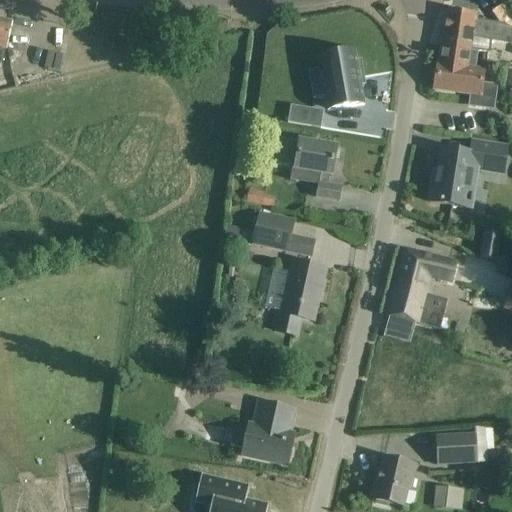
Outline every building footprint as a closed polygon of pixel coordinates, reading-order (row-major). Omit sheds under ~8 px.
[(442,47),(470,51),(471,41),(483,43),(484,40),(511,44),(511,15),(505,4),(492,13),(500,25),(474,21),(475,17),(447,14),(442,47)] [(0,48),(6,50),(12,23),(0,20),(0,48)] [(471,101),(473,104),(495,107),(498,84),(481,82),(483,71),(467,68),(470,51),(442,47),(439,65),(435,90),(472,95),(471,101)] [(354,53),(319,59),(328,110),(363,104),(358,80),(362,79),(362,78),(361,78),(360,75),(358,63),(361,62),(361,61),(355,62),(354,53)] [(290,107),(287,124),(320,130),(320,129),(319,128),(321,112),(290,107)] [(296,144),(280,142),(277,166),(292,168),(296,144)] [(320,174),(315,198),(339,202),(342,188),(328,186),(329,176),(330,176),(335,148),(333,148),(333,149),(300,143),(295,170),(320,174)] [(507,149),(473,143),(470,156),(442,151),(438,173),(434,172),(429,203),(470,210),(470,209),(459,207),(462,190),(473,192),(477,171),(502,175),(507,149)] [(293,222),(260,215),(253,245),(310,258),(314,242),(289,237),(293,222)] [(239,230),(227,227),(223,246),(235,248),(239,230)] [(500,235),(485,232),(480,259),(496,261),(500,235)] [(402,251),(385,317),(404,322),(440,331),(448,300),(430,296),(435,279),(452,284),(457,265),(402,251)] [(325,269),(294,262),(282,314),(278,313),(273,331),(297,337),(301,319),(309,321),(315,296),(318,297),(325,269)] [(511,292),(511,293),(503,311),(511,315),(511,292)] [(293,411),(260,404),(254,428),(249,427),(243,456),(268,461),(287,465),(288,462),(290,459),(291,455),(291,452),(291,450),(291,447),(292,443),(286,442),(293,411)] [(477,464),(476,436),(435,438),(437,466),(477,464)] [(375,501),(374,505),(387,508),(388,504),(391,505),(403,508),(407,491),(410,492),(412,485),(416,466),(384,458),(378,484),(375,483),(371,500),(375,501)] [(201,477),(195,504),(211,507),(209,511),(266,511),(268,507),(246,501),(245,502),(241,501),(243,488),(248,489),(249,488),(201,477)] [(443,509),(461,511),(463,491),(446,489),(443,509)]
